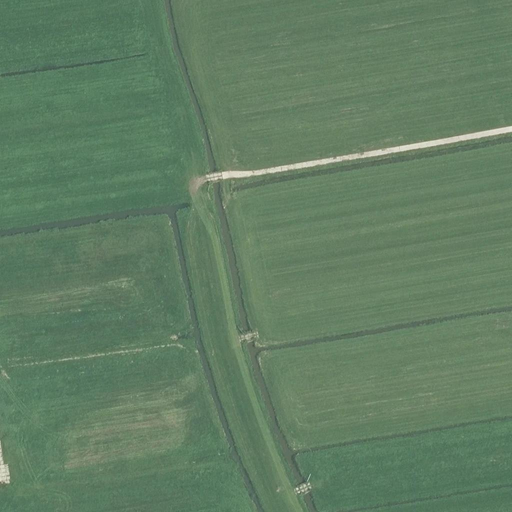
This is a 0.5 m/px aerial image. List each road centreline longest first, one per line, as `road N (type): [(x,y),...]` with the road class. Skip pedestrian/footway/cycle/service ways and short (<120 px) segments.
road 1 (track): [(287,497),(231,341),(203,180),(153,0)]
road 2 (track): [(206,179),(511,130)]
road 3 (track): [(206,179),(0,175)]
